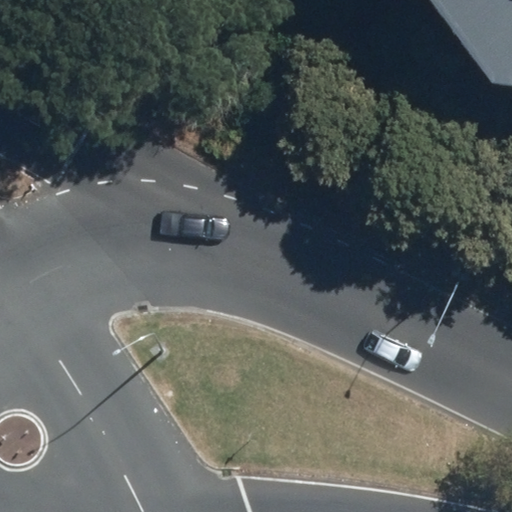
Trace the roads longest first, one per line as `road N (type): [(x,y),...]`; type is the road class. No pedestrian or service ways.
road 1 (primary): [(233,257),(511,391)]
road 2 (primary): [(0,118),(233,257)]
road 3 (primary): [(7,297),(35,314),(148,511)]
road 4 (primary): [(7,297),(120,253),(233,257)]
